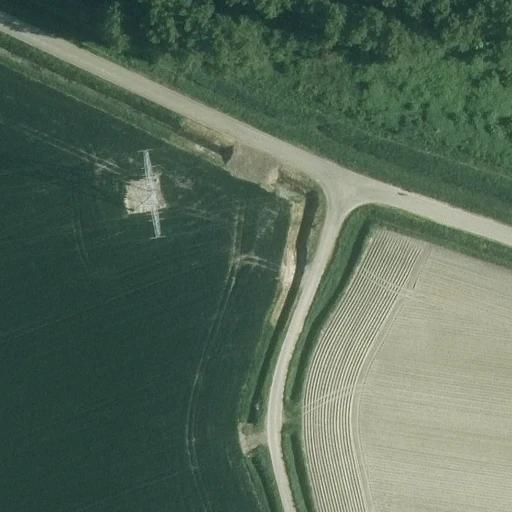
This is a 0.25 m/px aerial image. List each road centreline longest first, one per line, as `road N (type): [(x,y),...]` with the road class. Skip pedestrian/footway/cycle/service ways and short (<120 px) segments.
road 1 (unknown): [(150,92),(172,52),(511,175)]
road 2 (unclassified): [(344,181),(0,23)]
road 3 (unclassified): [(289,511),(273,439),(276,390),(344,181)]
road 4 (unclassified): [(511,239),(344,181)]
